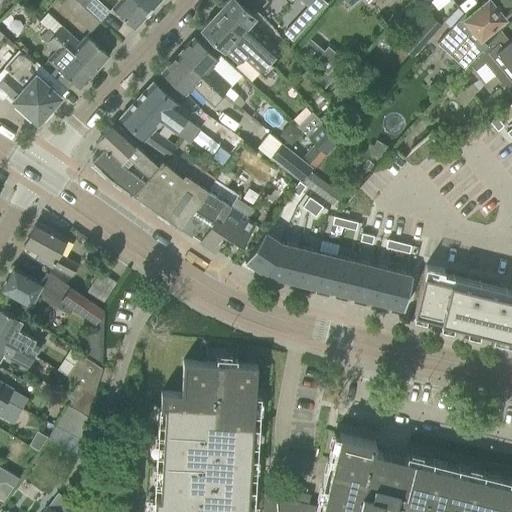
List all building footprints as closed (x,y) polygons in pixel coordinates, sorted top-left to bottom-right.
[(99,21),(76,0),(62,0),(60,3),(90,31),(99,21)] [(109,10),(98,0),(76,0),(99,21),(109,10)] [(149,11),(136,0),(117,0),(111,7),(134,28),(149,11)] [(136,0),(149,11),(159,0),(136,0)] [(279,51),(249,24),(255,18),(235,0),(226,0),(216,12),(269,61),(279,51)] [(489,0),(485,0),(468,14),(466,11),(436,42),(448,53),(464,36),(474,45),(480,39),(504,18),(503,16),(503,12),(499,7),(495,7),(489,0)] [(109,55),(94,41),(86,34),(78,42),(47,12),(39,21),(94,71),(109,55)] [(269,61),(216,12),(200,28),(238,63),(244,56),(265,76),(274,66),(269,61)] [(440,24),(431,15),(401,47),(411,56),(440,24)] [(94,71),(39,21),(33,16),(27,24),(54,49),(46,58),(64,74),(78,88),(94,71)] [(511,37),(511,38),(508,40),(499,29),(487,43),(470,63),(475,70),(484,62),(509,93),(511,90),(511,37)] [(217,59),(208,50),(193,36),(177,54),(221,95),(224,92),(229,86),(209,68),(217,59)] [(66,88),(49,73),(25,52),(24,54),(20,50),(4,66),(0,70),(0,97),(1,99),(6,94),(19,78),(51,106),(66,88)] [(316,81),(326,91),(338,77),(332,72),(342,61),(329,50),(315,65),(323,73),(316,81)] [(221,95),(177,54),(160,72),(184,94),(192,87),(212,105),(221,95)] [(19,78),(6,94),(33,119),(40,118),(51,106),(19,78)] [(177,104),(166,95),(152,81),(135,99),(160,122),(189,143),(199,129),(185,118),(189,113),(177,104)] [(152,130),(160,122),(135,99),(119,117),(144,140),(166,155),(175,146),(152,130)] [(349,126),(333,106),(322,115),(339,135),(349,126)] [(495,116),(489,121),(497,130),(503,125),(495,116)] [(307,138),(315,143),(326,153),(341,137),(322,121),(307,138)] [(207,189),(183,173),(173,166),(166,164),(161,159),(156,164),(127,137),(112,124),(96,142),(101,147),(91,159),(111,178),(114,180),(180,227),(207,189)] [(234,151),(243,139),(230,130),(222,142),(234,151)] [(384,146),(373,140),(365,153),(377,160),(384,146)] [(292,174),(298,180),(302,182),(311,170),(314,167),(281,141),(269,158),(292,174)] [(315,167),(326,153),(315,143),(303,157),(315,167)] [(219,146),(211,156),(222,164),(229,154),(219,146)] [(173,154),(166,164),(173,166),(183,173),(189,167),(173,154)] [(252,209),(235,197),(237,195),(226,187),(234,174),(223,166),(207,190),(207,189),(180,227),(215,250),(225,234),(241,244),(254,225),(245,219),(252,209)] [(346,197),(311,170),(302,182),(337,208),(346,197)] [(298,180),(291,190),(298,195),(305,185),(298,180)] [(309,196),(302,206),(308,211),(315,201),(309,196)] [(315,201),(308,211),(315,216),(322,206),(315,201)] [(333,216),(331,224),(343,227),(345,219),(333,216)] [(345,219),(343,227),(355,230),(357,222),(345,219)] [(67,238),(35,222),(23,245),(38,253),(36,257),(71,276),(77,264),(58,254),(67,238)] [(264,230),(244,260),(266,274),(280,241),(264,230)] [(361,232),(359,240),(371,243),(373,235),(361,232)] [(387,239),(385,247),(397,250),(399,242),(387,239)] [(280,241),(266,274),(291,281),(300,246),(280,241)] [(399,242),(397,250),(408,253),(410,245),(399,242)] [(300,246),(291,281),(310,285),(318,251),(300,246)] [(318,251),(310,285),(328,290),(337,255),(318,251)] [(337,255),(328,290),(347,295),(356,260),(337,255)] [(356,260),(347,295),(366,299),(374,265),(356,260)] [(374,265),(366,299),(384,304),(393,269),(374,265)] [(13,267),(1,290),(19,299),(22,301),(17,310),(23,314),(28,304),(30,305),(37,292),(60,305),(63,300),(73,307),(95,322),(103,310),(48,272),(41,282),(31,277),(13,267)] [(393,269),(384,304),(403,308),(411,274),(393,269)] [(100,272),(86,292),(104,304),(117,284),(100,272)] [(511,295),(423,273),(413,313),(511,336),(511,295)] [(21,320),(10,314),(0,308),(0,335),(33,354),(40,342),(16,329),(21,320)] [(33,354),(0,335),(0,357),(2,353),(26,367),(33,354)] [(101,367),(81,354),(74,363),(66,376),(81,386),(93,393),(101,367)] [(319,511),(321,506),(307,502),(309,494),(294,490),(292,499),(249,488),(256,364),(182,360),(180,392),(160,391),(159,407),(164,407),(159,497),(154,497),(153,511),(319,511)] [(0,397),(10,403),(11,402),(12,400),(7,397),(12,388),(0,381),(0,397)] [(87,416),(93,393),(81,386),(69,405),(86,416),(87,416)] [(10,403),(0,397),(0,415),(14,423),(22,409),(22,408),(16,405),(11,402),(10,403)] [(86,416),(69,405),(67,404),(55,424),(79,439),(86,416)] [(79,439),(55,424),(49,435),(75,451),(79,439)] [(511,511),(511,483),(373,449),(375,442),(339,433),(321,506),(319,511),(511,511)] [(14,486),(19,477),(0,466),(0,481),(5,481),(14,486)]
